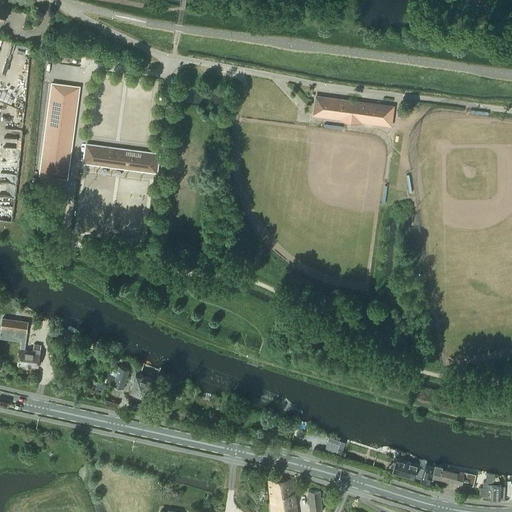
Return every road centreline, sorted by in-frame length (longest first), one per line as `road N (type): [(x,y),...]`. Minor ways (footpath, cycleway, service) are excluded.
road 1 (primary): [(511,510),(442,506),(326,470),(0,397)]
road 2 (unclassified): [(50,0),(173,57),(511,111)]
